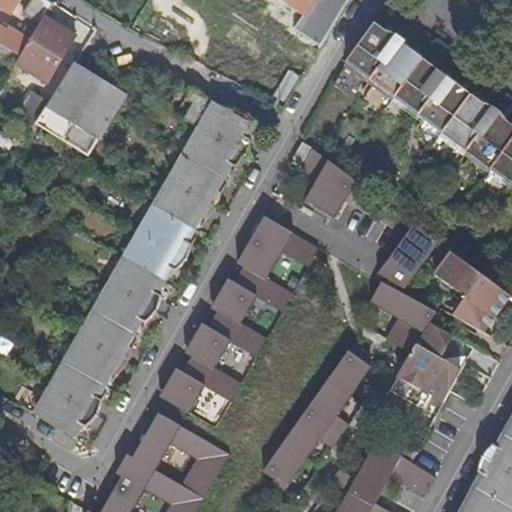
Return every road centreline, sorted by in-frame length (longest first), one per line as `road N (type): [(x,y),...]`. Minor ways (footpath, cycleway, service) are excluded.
road 1 (residential): [(288,131),(91,469),(0,422)]
road 2 (residential): [(288,131),(66,0)]
road 3 (residential): [(511,365),(429,511)]
road 4 (residential): [(370,0),(288,131)]
